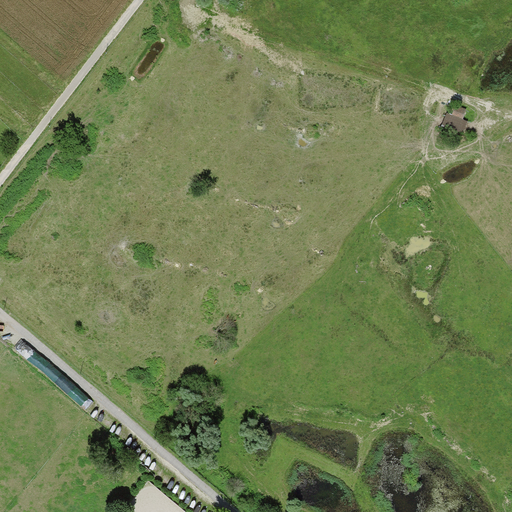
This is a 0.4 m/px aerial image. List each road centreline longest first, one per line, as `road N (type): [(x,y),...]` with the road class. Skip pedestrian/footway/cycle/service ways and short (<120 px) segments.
road 1 (residential): [(233,511),(0,313)]
road 2 (unclassified): [(140,0),(0,184)]
